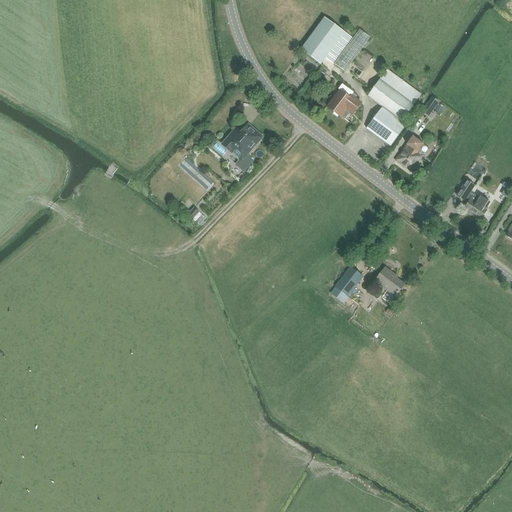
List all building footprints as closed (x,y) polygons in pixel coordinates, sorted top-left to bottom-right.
[(353,39),(325,18),(301,50),(320,65),(325,58),(334,65),(353,39)] [(354,43),(359,48),(367,39),(362,34),(354,43)] [(388,70),(374,89),(368,97),(382,108),(367,130),(390,147),(406,125),(402,122),(421,95),(388,70)] [(354,101),(347,96),(340,90),(327,108),(340,119),(354,101)] [(438,102),(432,98),(421,113),(427,118),(438,102)] [(254,118),(255,103),(240,102),(240,118),(254,118)] [(252,151),(263,138),(249,125),(241,134),(242,135),(239,139),(233,134),(222,145),(232,153),(236,148),(245,156),(241,160),(249,167),(258,156),(252,151)] [(409,147),(407,145),(396,161),(412,172),(423,157),(417,154),(423,145),(413,137),(408,144),(409,144),(410,143),(411,144),(409,147)] [(207,190),(212,183),(181,159),(186,152),(179,147),(169,160),(207,190)] [(471,193),(475,186),(466,181),(456,196),(465,202),(466,199),(469,201),(464,209),(481,221),(487,211),(486,210),(490,204),(479,195),(477,197),(471,193)] [(204,202),(211,209),(219,200),(213,193),(204,202)] [(200,226),(206,219),(199,213),(200,213),(194,208),(188,215),(200,226)] [(339,300),(343,294),(344,295),(339,301),(345,306),(350,299),(348,298),(363,277),(350,267),(335,288),(331,294),(339,300)] [(385,269),(375,283),(395,299),(405,285),(394,277),(395,276),(385,269)]
